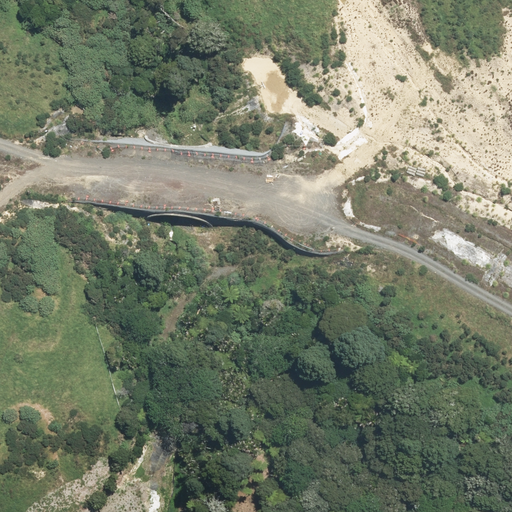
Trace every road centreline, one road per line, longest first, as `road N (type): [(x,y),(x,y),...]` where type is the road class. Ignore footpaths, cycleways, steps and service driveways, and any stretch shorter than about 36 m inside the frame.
road 1 (unknown): [(0,145),(305,193)]
road 2 (unknown): [(327,170),(337,80),(378,0)]
road 3 (unknown): [(364,205),(355,221),(329,228),(308,212),(305,193),(312,178),(337,168),(356,177),(365,195)]
road 4 (residential): [(511,270),(465,362),(468,378),(511,405)]
road 5 (unknown): [(364,205),(400,210),(511,270)]
